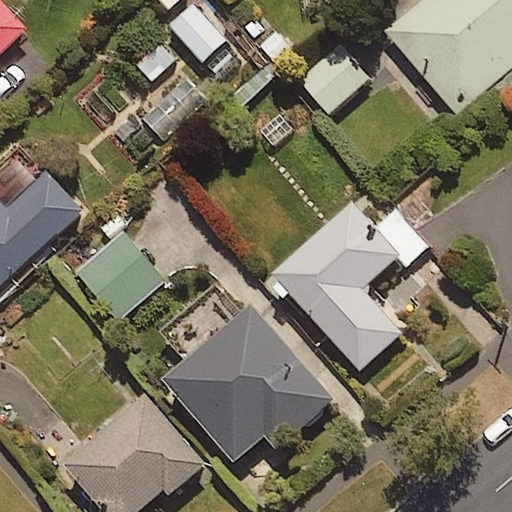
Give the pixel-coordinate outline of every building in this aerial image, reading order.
[(0,0),(0,62),(34,31),(4,0),(0,0)] [(163,0),(173,10),(184,0),(163,0)] [(511,70),(511,0),(429,0),(392,32),(461,114),(511,70)] [(246,55),(198,1),(173,24),(221,77),(246,55)] [(256,10),(240,28),(283,67),(300,49),(256,10)] [(374,80),(346,47),(305,82),(334,115),(374,80)] [(14,212),(0,196),(0,294),(90,213),(55,175),(14,212)] [(365,203),(283,275),(291,284),(284,290),(294,301),(300,295),(367,371),(408,334),(370,290),(406,259),(381,231),(385,227),(365,203)] [(170,281),(129,233),(83,273),(125,321),(170,281)] [(340,401),(261,309),(176,382),(243,461),(272,436),(283,450),(340,401)] [(74,467),(111,511),(145,511),(170,492),(174,497),(211,467),(155,400),(74,467)]
